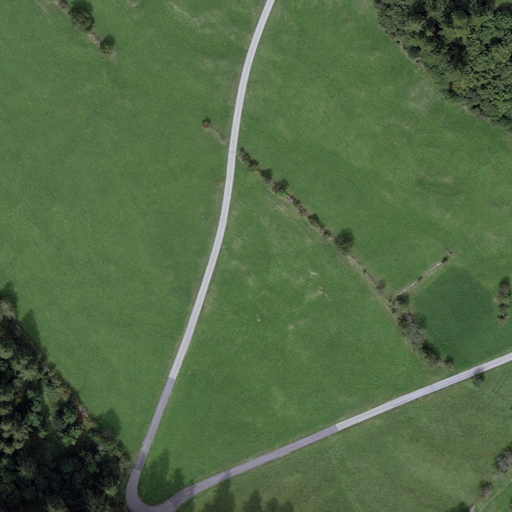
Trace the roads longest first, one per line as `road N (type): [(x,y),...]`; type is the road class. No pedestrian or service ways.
road 1 (tertiary): [(157,511),(133,490),(222,240),(243,92),(273,0)]
road 2 (tertiary): [(511,357),(160,511)]
